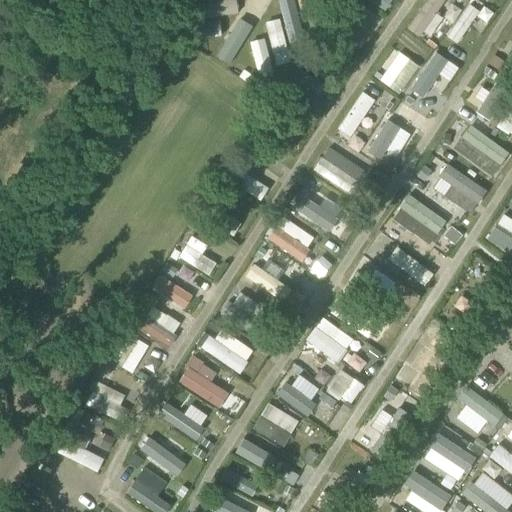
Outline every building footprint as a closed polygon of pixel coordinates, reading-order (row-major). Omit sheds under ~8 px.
[(429,38),(443,16),(437,12),(444,0),(425,0),(410,27),(429,38)] [(467,2),(447,37),(459,43),(472,19),(485,27),(491,16),(467,2)] [(400,93),(420,65),(399,50),(379,78),(400,93)] [(412,89),(424,97),(431,85),(443,92),(459,65),(435,50),(412,89)] [(489,119),(508,90),(496,82),(477,112),(489,119)] [(350,135),(376,100),(364,91),(338,126),(350,135)] [(511,134),(511,108),(500,126),(511,134)] [(457,115),(453,121),(460,127),(465,121),(457,115)] [(369,150),(391,162),(409,131),(387,118),(369,150)] [(470,124),(453,148),(492,177),(510,153),(470,124)] [(446,164),(439,176),(451,183),(444,196),(472,212),(486,186),(446,164)] [(410,194),(393,217),(429,244),(447,221),(410,194)] [(317,210),(317,198),(301,198),(301,210),(317,210)] [(456,210),(450,219),(457,223),(463,214),(456,210)] [(511,218),(504,213),(497,223),(511,233),(511,218)] [(277,223),(267,236),(321,278),(331,265),(277,223)] [(485,238),(511,255),(511,234),(495,223),(485,238)] [(451,226),(444,235),(455,244),(462,234),(451,226)] [(202,254),(207,244),(191,235),(178,256),(209,275),(216,263),(202,254)] [(389,265),(422,291),(435,274),(402,248),(389,265)] [(253,281),(261,266),(251,260),(243,276),(253,281)] [(159,275),(151,288),(162,294),(170,281),(159,275)] [(172,282),(163,296),(184,310),(194,296),(172,282)] [(239,292),(233,303),(257,316),(263,305),(239,292)] [(147,318),(175,331),(180,320),(152,307),(147,318)] [(305,341),(337,362),(354,338),(322,316),(305,341)] [(170,343),(175,333),(147,319),(142,329),(170,343)] [(203,348),(240,373),(255,350),(218,326),(203,348)] [(139,339),(123,366),(133,372),(149,345),(139,339)] [(423,342),(409,365),(422,373),(436,350),(423,342)] [(371,346),(366,355),(375,361),(380,352),(371,346)] [(353,353),(346,363),(360,371),(366,361),(353,353)] [(220,407),(230,392),(211,381),(217,371),(193,356),(177,381),(220,407)] [(408,385),(417,373),(404,363),(395,375),(408,385)] [(341,368),(326,389),(350,405),(364,384),(341,368)] [(284,381),(276,394),(308,415),(316,403),(310,399),(318,388),(299,375),(291,386),(284,381)] [(96,381),(85,403),(116,417),(126,395),(96,381)] [(188,430),(195,418),(181,409),(190,396),(173,385),(157,411),(188,430)] [(498,428),(507,414),(466,385),(458,397),(467,404),(457,418),(478,432),(487,420),(498,428)] [(384,399),(400,403),(404,390),(387,386),(384,399)] [(284,447),(300,420),(268,401),(252,427),(284,447)] [(85,449),(89,438),(67,430),(57,453),(99,470),(104,457),(85,449)] [(237,451),(252,455),(255,443),(241,438),(237,451)] [(511,452),(511,454),(500,444),(490,455),(511,472),(511,452)] [(451,454),(444,465),(458,475),(466,464),(451,454)] [(265,470),(294,480),(298,469),(269,459),(265,470)] [(145,465),(126,492),(153,511),(167,511),(173,505),(158,494),(168,482),(145,465)] [(360,497),(371,477),(359,470),(347,490),(360,497)] [(426,511),(443,511),(454,493),(411,470),(404,483),(413,488),(406,501),(426,511)] [(486,511),(505,511),(511,505),(511,495),(483,470),(464,492),(486,511)] [(244,511),(245,511),(222,503),(218,511),(244,511)]
